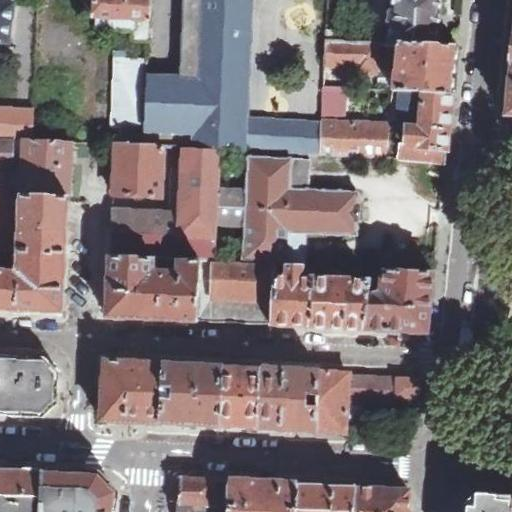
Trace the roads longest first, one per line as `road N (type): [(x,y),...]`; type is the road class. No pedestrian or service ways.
road 1 (residential): [(440,470),(477,142)]
road 2 (residential): [(440,470),(147,454)]
road 3 (residential): [(147,454),(0,446)]
road 4 (residential): [(477,142),(492,0)]
